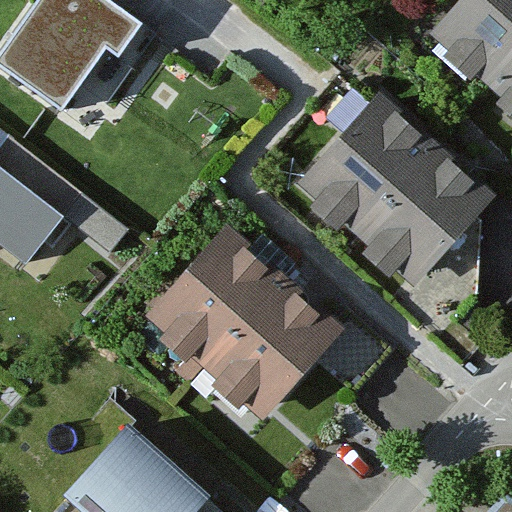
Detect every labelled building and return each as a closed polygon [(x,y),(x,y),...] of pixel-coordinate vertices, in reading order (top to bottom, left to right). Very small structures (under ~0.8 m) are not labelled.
[(115,0),(38,0),(0,53),(0,72),(71,124),(145,22),(115,0)] [(511,0),(468,0),(437,34),(511,104),(511,0)] [(386,92),(303,183),(418,288),(501,197),(386,92)] [(0,170),(0,253),(28,274),(68,221),(0,170)] [(237,222),(150,321),(266,422),(353,323),(237,222)] [(232,511),(138,427),(73,498),(88,511),(232,511)] [(500,511),(511,511),(511,499),(511,500),(500,511)]
